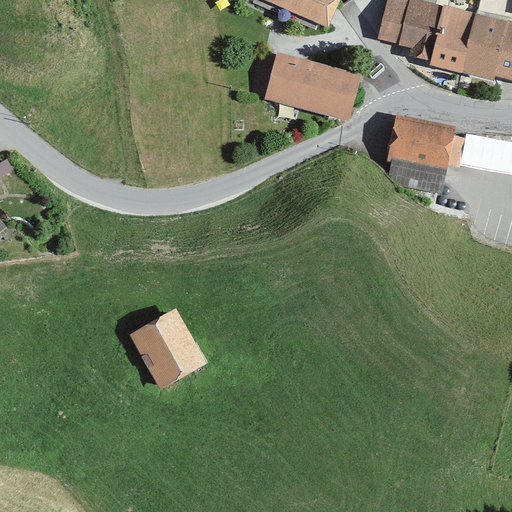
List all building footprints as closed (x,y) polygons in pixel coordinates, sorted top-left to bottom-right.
[(339,0),(265,0),(328,26),(339,0)] [(388,0),(378,39),(398,45),(409,0),(388,0)] [(431,62),(445,6),(419,0),(409,0),(398,45),(412,49),(410,57),(431,62)] [(463,71),(477,15),(445,6),(431,62),(430,65),(463,73),(463,71)] [(511,22),(477,15),(463,71),(511,80),(511,22)] [(365,73),(278,53),(267,98),(354,118),(365,73)] [(454,135),(455,129),(397,117),(389,159),(392,159),(448,169),(448,165),(454,135)] [(466,138),(454,135),(448,165),(460,168),(466,138)] [(443,194),(448,169),(392,159),(388,176),(394,185),(443,194)] [(177,313),(137,334),(164,384),(204,363),(177,313)]
